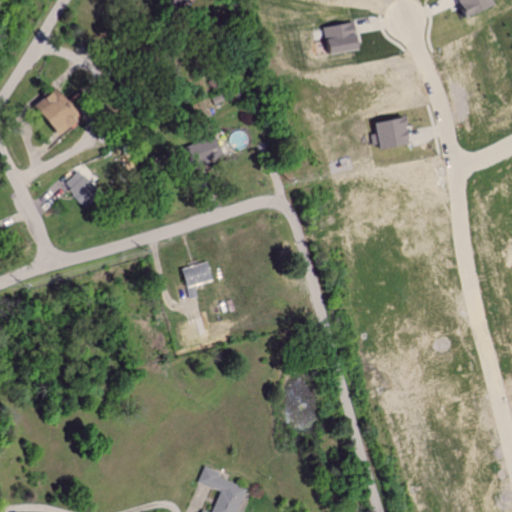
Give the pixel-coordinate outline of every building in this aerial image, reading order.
[(447,0),(457,19),(487,6),(484,0),(447,0)] [(320,53),(353,46),(348,20),(315,27),(320,53)] [(370,149),(399,142),(393,116),(364,122),(370,149)] [(216,155),(205,133),(173,150),(184,171),(216,155)] [(208,280),(202,261),(176,269),(182,288),(208,280)] [(231,511),(241,488),(214,477),(216,473),(199,466),(192,483),(214,491),(205,511),(200,511),(196,510),(195,511),(231,511)]
